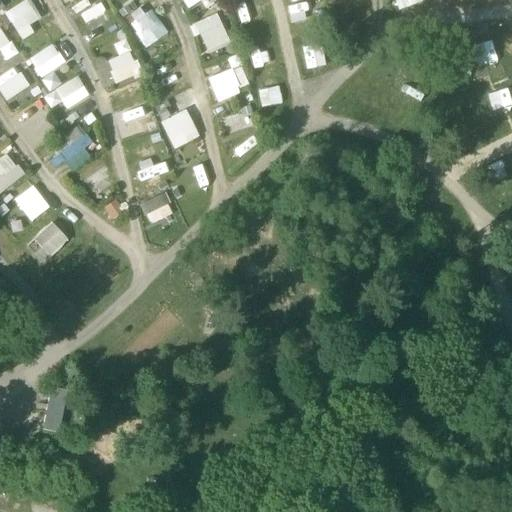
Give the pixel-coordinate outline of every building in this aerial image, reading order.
[(20,36),(44,21),(30,0),(24,0),(5,12),(20,36)] [(181,0),(187,8),(201,0),(181,0)] [(295,0),(301,19),(318,14),(313,0),(295,0)] [(395,0),(397,8),(428,0),(395,0)] [(79,16),(91,33),(111,18),(99,2),(79,16)] [(142,47),(166,37),(152,6),(129,16),(142,47)] [(190,23),(193,35),(202,33),(206,50),(226,44),(218,15),(190,23)] [(0,50),(6,60),(16,54),(0,30),(0,50)] [(52,43),(28,59),(41,78),(65,63),(52,43)] [(115,82),(139,73),(129,47),(105,57),(115,82)] [(14,65),(0,76),(0,91),(8,101),(29,85),(14,65)] [(207,78),(217,102),(241,93),(231,69),(207,78)] [(78,76),(51,91),(62,111),(89,96),(78,76)] [(161,121),(174,149),(199,137),(186,109),(161,121)] [(70,169),(87,158),(82,150),(92,143),(80,125),(53,143),(70,169)] [(135,148),(141,166),(158,160),(152,142),(135,148)] [(5,152),(0,155),(0,192),(24,174),(5,152)] [(89,188),(100,197),(115,180),(104,171),(89,188)] [(110,219),(124,208),(115,198),(102,210),(110,219)] [(25,245),(43,264),(68,239),(50,220),(25,245)] [(42,430),(58,433),(66,394),(50,390),(42,430)]
